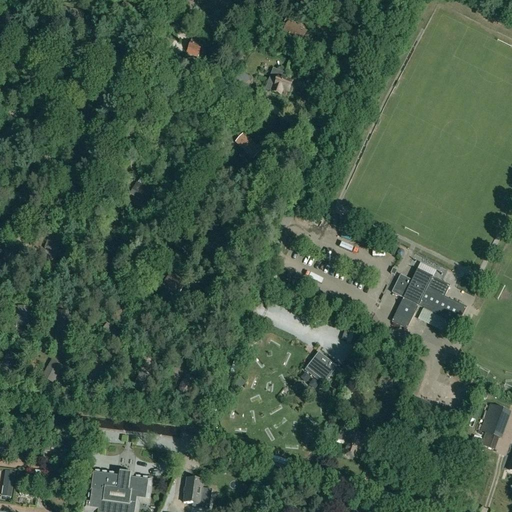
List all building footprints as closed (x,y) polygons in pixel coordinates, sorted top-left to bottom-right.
[(139,24),(146,15),(127,0),(120,9),(139,24)] [(58,20),(80,24),(82,13),(61,8),(58,20)] [(307,32),(288,22),(282,32),(301,43),(307,32)] [(29,46),(38,45),(36,32),(15,35),(16,43),(29,41),(29,46)] [(156,50),(167,55),(173,39),(163,35),(156,50)] [(199,43),(200,40),(193,37),(187,53),(198,57),(203,44),(199,43)] [(121,65),(129,64),(129,50),(109,51),(110,61),(121,61),(121,65)] [(70,78),(79,63),(69,57),(60,71),(70,78)] [(284,80),(286,75),(273,70),(265,90),(280,95),(282,90),(288,92),(291,83),(284,80)] [(240,72),(236,78),(231,74),(224,85),(242,97),(253,80),(240,72)] [(10,83),(4,93),(21,102),(27,91),(10,83)] [(94,107),(104,114),(115,97),(105,90),(94,107)] [(58,127),(67,112),(55,105),(47,120),(58,127)] [(18,133),(8,127),(0,140),(0,145),(8,150),(18,133)] [(253,159),(260,152),(243,135),(236,143),(253,159)] [(85,140),(74,157),(84,163),(94,146),(85,140)] [(32,170),(43,175),(51,158),(41,153),(32,170)] [(70,205),(79,190),(68,184),(60,199),(70,205)] [(146,203),(151,192),(136,184),(130,195),(146,203)] [(30,203),(20,197),(12,212),(21,218),(30,203)] [(223,248),(230,237),(214,228),(207,239),(223,248)] [(44,249),(57,254),(63,235),(51,231),(44,249)] [(122,260),(128,249),(113,240),(107,251),(122,260)] [(3,251),(6,252),(0,262),(0,265),(7,269),(18,251),(7,244),(3,251)] [(391,322),(406,330),(418,307),(457,326),(466,308),(444,298),(449,287),(416,270),(411,281),(400,276),(391,294),(402,299),(391,322)] [(170,275),(163,285),(177,295),(184,284),(170,275)] [(16,327),(28,328),(30,308),(18,307),(16,327)] [(56,331),(69,333),(71,312),(59,311),(56,331)] [(107,324),(100,334),(115,344),(121,334),(107,324)] [(338,368),(318,354),(306,370),(325,384),(338,368)] [(0,371),(9,377),(17,362),(7,356),(0,368),(0,371)] [(54,382),(62,367),(52,361),(44,376),(54,382)] [(99,387),(107,372),(97,366),(89,381),(99,387)] [(450,368),(447,374),(455,377),(458,372),(450,368)] [(152,377),(142,372),(134,387),(144,392),(152,377)] [(196,382),(186,376),(176,393),(187,399),(196,382)] [(421,400),(416,398),(415,397),(410,408),(432,417),(434,412),(437,406),(421,400)] [(500,438),(508,413),(489,407),(481,431),(485,433),(486,433),(499,437),(500,438)] [(373,441),(349,433),(341,455),(357,461),(361,451),(369,453),(373,441)] [(494,450),(499,437),(486,433),(485,433),(481,446),(494,450)] [(15,474),(5,473),(1,497),(11,499),(15,474)] [(83,511),(85,511),(137,511),(138,503),(148,505),(151,482),(133,479),(133,478),(125,477),(116,475),(116,477),(91,474),(87,501),(85,501),(83,511)] [(203,483),(187,481),(184,505),(200,507),(201,497),(204,498),(204,490),(202,490),(203,483)] [(168,499),(174,500),(177,490),(171,488),(168,499)]
